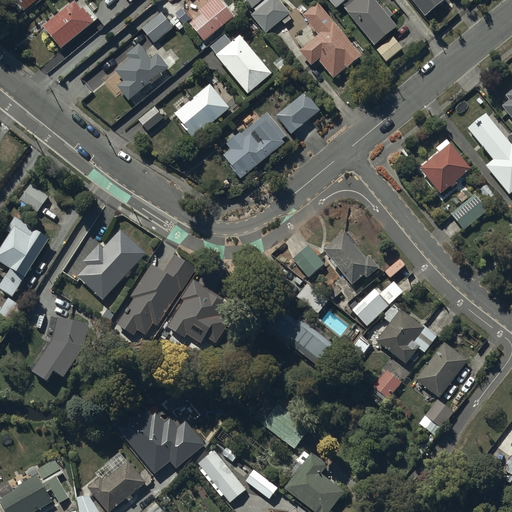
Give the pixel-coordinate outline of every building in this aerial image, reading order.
[(16,0),(25,10),(37,0),(16,0)] [(234,17),(220,0),(209,0),(198,10),(202,14),(189,24),(204,41),(234,17)] [(262,0),(243,0),(251,9),(262,0)] [(289,13),(278,0),(268,0),(251,15),(253,18),(251,20),(261,32),(263,31),(265,33),(289,13)] [(328,0),(335,8),(341,3),(345,7),(343,9),(375,45),(396,27),(389,18),(393,15),(385,6),(382,9),(374,0),(328,0)] [(409,0),(425,18),(446,0),(409,0)] [(75,2),(44,26),(61,48),(96,22),(85,8),(81,10),(75,2)] [(317,2),(302,15),(310,24),(308,26),(313,33),(315,31),(318,34),(298,51),(311,66),(318,60),(334,79),(362,56),(317,2)] [(173,27),(160,13),(141,29),(154,44),(173,27)] [(272,74),(239,35),(233,41),(228,35),(226,37),(224,35),(211,47),(216,54),(215,55),(247,94),(272,74)] [(393,37),(377,50),(386,62),(402,48),(393,37)] [(138,44),(126,54),(130,59),(115,71),(124,81),(116,87),(128,101),(150,83),(152,85),(163,76),(161,74),(169,68),(168,66),(175,60),(170,53),(162,60),(157,54),(150,59),(138,44)] [(229,108),(209,85),(174,115),(182,124),(181,126),(193,139),(229,108)] [(511,89),(505,95),(510,102),(503,107),(511,118),(511,89)] [(319,111),(305,92),(296,99),(296,100),(276,115),(291,134),(303,125),(302,124),(319,111)] [(122,101),(112,109),(118,116),(128,108),(122,101)] [(154,107),(138,121),(148,132),(164,118),(154,107)] [(239,133),(226,143),(231,149),(223,155),(234,170),(233,171),(239,179),(285,143),(282,139),(286,136),(267,113),(240,134),(239,133)] [(486,113),(468,128),(493,159),(485,166),(509,195),(511,192),(511,134),(507,138),(486,113)] [(455,147),(447,139),(435,149),(439,153),(419,169),(441,194),(450,186),(452,188),(457,184),(456,181),(470,168),(453,149),(455,147)] [(201,147),(184,159),(190,167),(206,154),(201,147)] [(49,197),(31,184),(20,201),(38,213),(49,197)] [(498,199),(486,184),(479,190),(491,205),(498,199)] [(476,193),(450,213),(463,230),(489,211),(476,193)] [(51,239),(15,217),(6,232),(10,234),(0,250),(0,262),(11,270),(0,286),(0,289),(13,298),(51,239)] [(78,277),(103,301),(147,254),(121,230),(103,249),(99,244),(83,261),(88,266),(78,277)] [(347,231),(323,249),(331,259),(329,261),(335,269),(337,268),(351,285),(364,275),(366,278),(379,268),(369,256),(365,259),(355,245),(357,243),(347,231)] [(308,245),(292,258),(308,277),(324,264),(308,245)] [(196,269),(174,255),(163,272),(151,265),(130,299),(133,300),(117,327),(133,337),(136,331),(145,337),(152,325),(158,328),(179,292),(182,294),(196,269)] [(375,290),(352,310),(366,326),(404,294),(393,281),(379,294),(375,290)] [(224,302),(193,283),(181,301),(184,303),(168,329),(183,339),(185,335),(199,344),(203,338),(216,346),(226,329),(221,326),(219,320),(227,308),(222,305),(224,302)] [(307,283),(297,297),(318,314),(329,300),(307,283)] [(2,307),(0,305),(0,329),(7,334),(23,307),(8,298),(2,307)] [(383,317),(391,323),(376,342),(406,365),(418,349),(425,354),(438,337),(394,303),(383,317)] [(278,305),(260,326),(288,349),(291,346),(316,367),(335,345),(300,316),(296,320),(278,305)] [(349,325),(329,310),(320,321),(340,336),(349,325)] [(45,341),(46,342),(29,370),(48,382),(54,371),(65,377),(83,346),(89,325),(51,316),(46,336),(47,336),(45,341)] [(468,360),(444,342),(415,381),(439,398),(468,360)] [(374,388),(372,390),(387,401),(402,383),(386,370),(373,387),(374,388)] [(294,449),(311,429),(269,396),(253,417),(294,449)] [(437,400),(418,425),(430,434),(417,451),(422,455),(454,413),(437,400)] [(197,436),(195,434),(157,476),(169,486),(207,444),(206,443),(212,436),(203,429),(197,436)] [(214,450),(197,463),(230,503),(247,490),(214,450)] [(296,473),(283,488),(313,511),(328,511),(344,492),(321,473),(328,465),(311,452),(309,455),(304,451),(290,468),(296,473)] [(147,483),(126,456),(102,475),(98,470),(84,481),(108,511),(109,511),(127,499),(130,502),(134,499),(131,495),(147,483)] [(9,481),(0,485),(0,500),(6,511),(36,511),(53,503),(47,491),(51,489),(59,503),(70,497),(59,476),(64,474),(56,459),(37,469),(40,474),(13,488),(9,481)] [(254,468),(244,480),(270,501),(280,489),(254,468)] [(101,511),(88,491),(76,492),(80,511),(101,511)] [(164,511),(155,500),(139,511),(164,511)]
